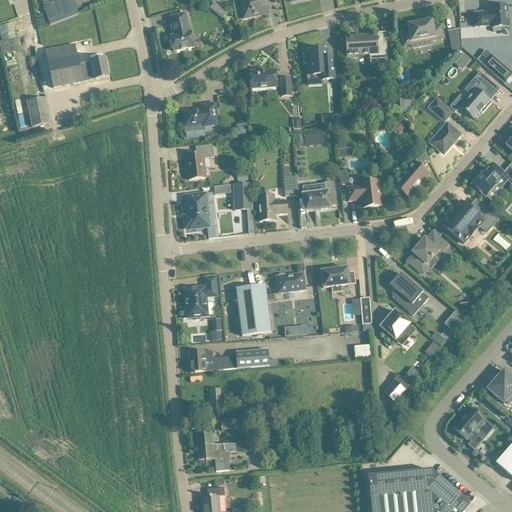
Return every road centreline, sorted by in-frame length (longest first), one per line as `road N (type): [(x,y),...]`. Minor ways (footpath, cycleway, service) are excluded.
road 1 (unclassified): [(162,253),(411,220),(511,110)]
road 2 (unclassified): [(154,100),(266,40),(423,0)]
road 3 (unclassified): [(185,511),(162,253)]
road 4 (unclassified): [(504,511),(435,452),(428,436),(431,420),(511,328)]
road 5 (unclassified): [(162,253),(154,100)]
